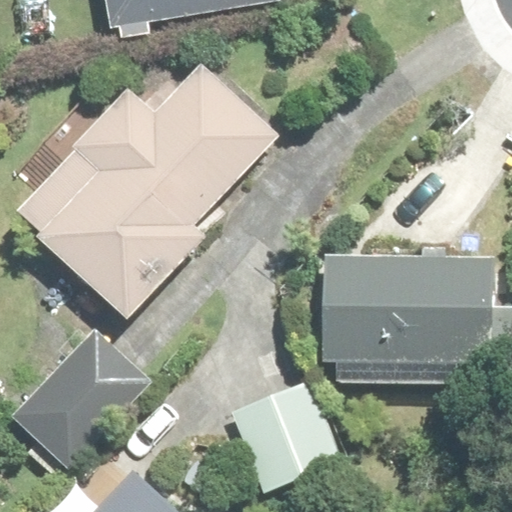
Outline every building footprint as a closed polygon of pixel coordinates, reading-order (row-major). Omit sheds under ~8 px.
[(214,46),(214,45),(247,37),(238,0),(61,0),(73,70),(214,46)] [(257,193),(180,116),(141,155),(96,116),(0,225),(0,250),(23,270),(13,279),(90,357),(257,193)] [(471,297),(299,297),(299,421),(471,421),(471,297)] [(61,511),(133,436),(63,371),(0,437),(0,465),(50,511),(61,511)] [(285,425),(208,450),(227,511),(271,511),(309,500),(285,425)]
